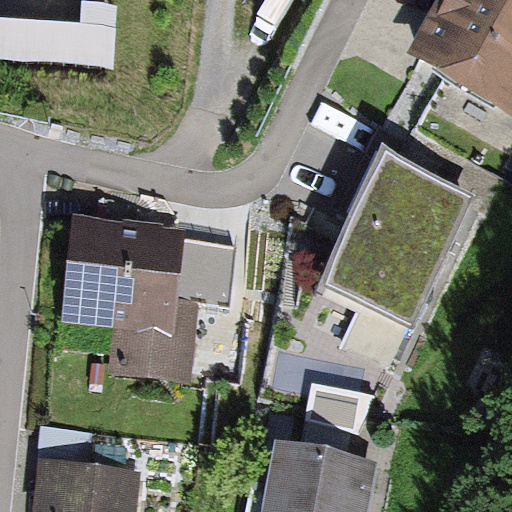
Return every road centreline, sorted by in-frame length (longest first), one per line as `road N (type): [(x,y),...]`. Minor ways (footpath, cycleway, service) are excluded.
road 1 (residential): [(0,434),(21,229),(4,151)]
road 2 (residential): [(4,151),(178,182)]
